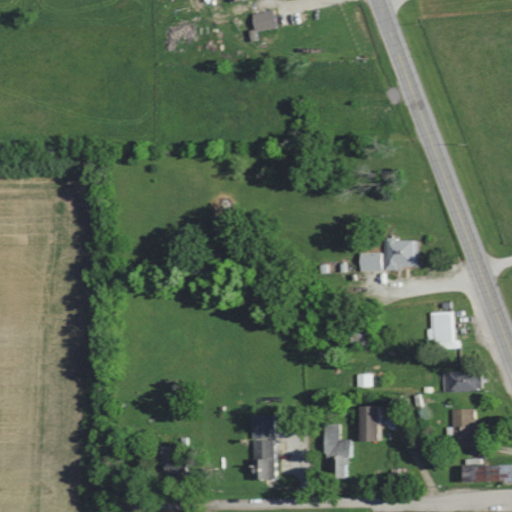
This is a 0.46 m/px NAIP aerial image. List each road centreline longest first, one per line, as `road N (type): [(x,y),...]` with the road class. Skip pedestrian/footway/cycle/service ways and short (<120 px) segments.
road 1 (residential): [(511,504),(89,509)]
road 2 (primary): [(511,356),(381,0)]
